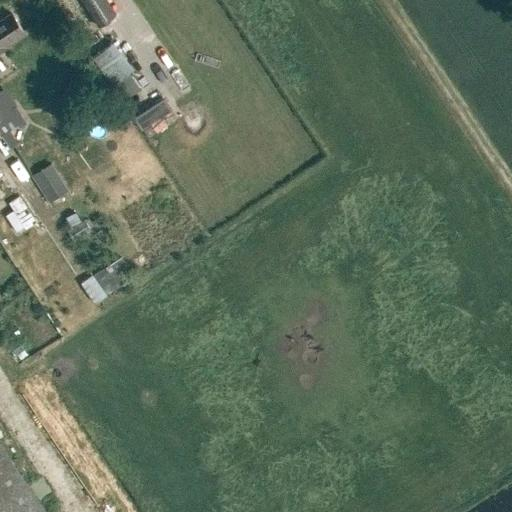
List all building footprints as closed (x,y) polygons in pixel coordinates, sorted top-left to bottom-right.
[(117,16),(106,0),(81,0),(100,29),(117,16)] [(0,21),(0,51),(5,48),(5,47),(25,34),(12,14),(0,21)] [(116,100),(137,86),(106,40),(84,55),(116,100)] [(0,117),(11,110),(0,93),(0,117)] [(163,97),(133,117),(142,130),(171,109),(163,97)] [(51,164),(33,176),(49,202),(68,190),(51,164)] [(16,192),(0,201),(0,207),(14,231),(32,220),(16,192)] [(121,255),(93,275),(106,295),(125,282),(118,272),(128,265),(121,255)] [(0,511),(43,511),(0,447),(0,511)]
